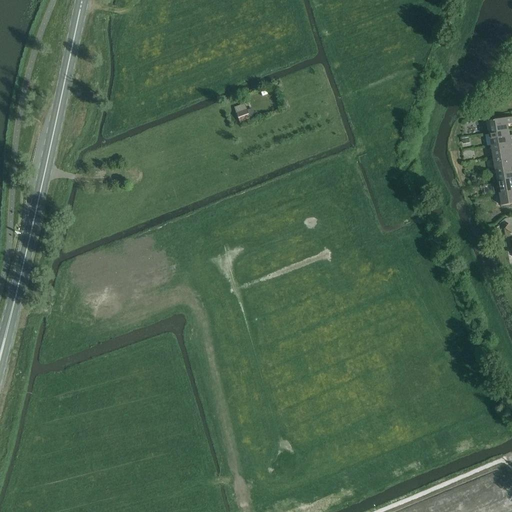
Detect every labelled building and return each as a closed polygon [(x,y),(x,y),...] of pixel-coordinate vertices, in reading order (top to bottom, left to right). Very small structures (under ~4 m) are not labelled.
[(511,117),(488,122),(490,135),(510,131),(509,126),(511,124),(511,117)] [(510,131),(490,135),(492,147),(511,143),(511,136),(511,137),(510,131)] [(511,143),(492,147),(494,159),(511,155),(511,143)] [(511,155),(494,159),(496,171),(511,167),(511,155)] [(511,167),(496,171),(498,182),(511,179),(511,167)] [(511,179),(498,182),(492,183),(495,195),(500,194),(511,191),(511,179)] [(511,191),(500,194),(502,206),(511,204),(511,191)]
